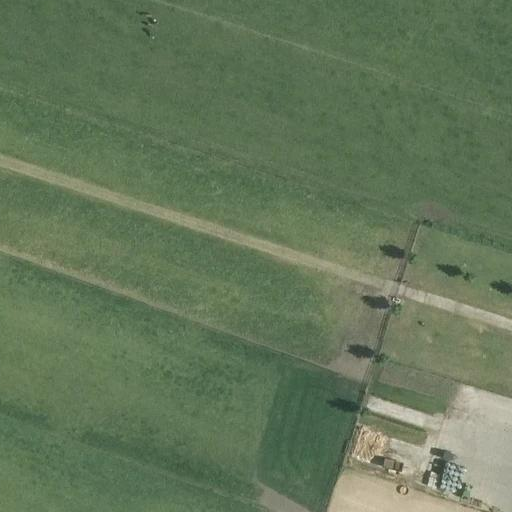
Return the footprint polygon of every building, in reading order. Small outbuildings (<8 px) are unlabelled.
[(503,359),(507,340),(457,331),(453,350),(503,359)] [(429,424),(432,403),(360,393),(358,415),(429,424)] [(480,418),(500,419),(502,396),(481,395),(480,418)] [(511,402),(505,400),(499,422),(511,425),(511,402)] [(417,455),(415,470),(430,471),(432,457),(417,455)] [(467,495),(475,473),(440,461),(433,483),(467,495)]
